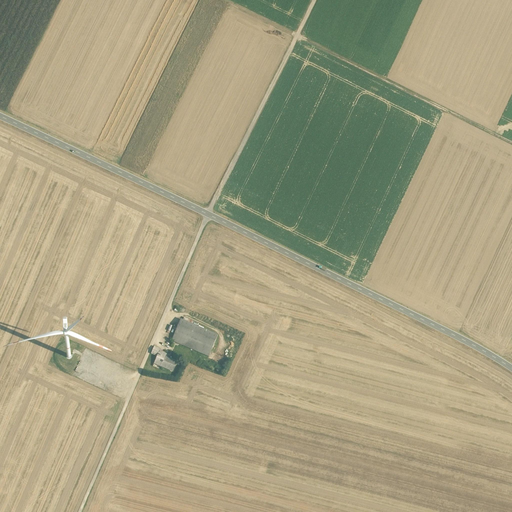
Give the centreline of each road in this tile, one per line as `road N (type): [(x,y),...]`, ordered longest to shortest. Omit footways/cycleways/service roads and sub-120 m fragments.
road 1 (secondary): [(511,367),(0,118)]
road 2 (track): [(511,142),(223,0)]
road 3 (track): [(209,214),(315,0)]
road 4 (track): [(142,369),(80,511)]
